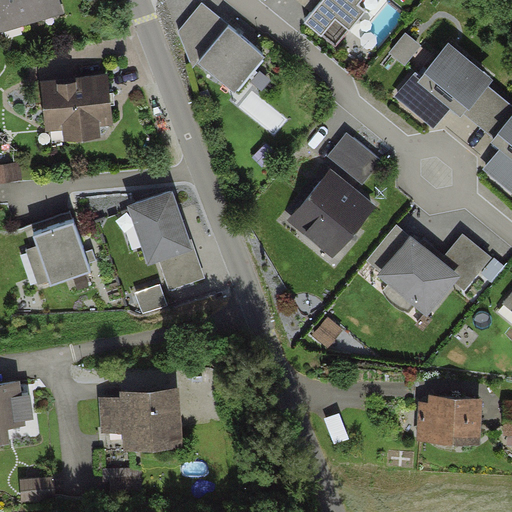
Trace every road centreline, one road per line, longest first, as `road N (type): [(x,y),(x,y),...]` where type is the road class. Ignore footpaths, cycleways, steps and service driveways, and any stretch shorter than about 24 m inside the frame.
road 1 (residential): [(243,0),(511,233)]
road 2 (residential): [(259,316),(140,0)]
road 3 (residential): [(259,316),(0,365)]
road 4 (residential): [(337,511),(259,316)]
